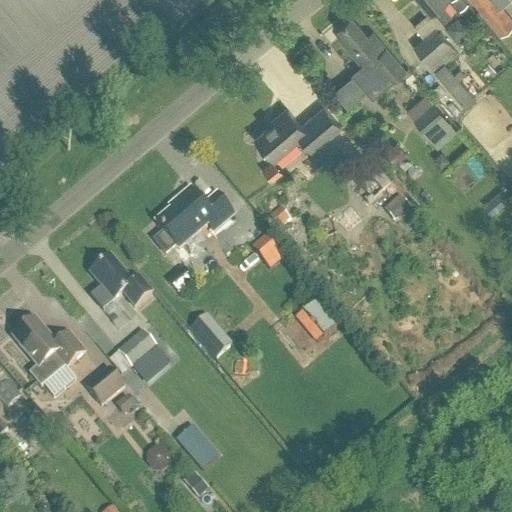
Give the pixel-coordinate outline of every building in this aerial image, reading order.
[(434,10),(443,20),(451,13),(441,3),(444,0),(418,0),(430,13),(434,10)] [(511,13),(500,0),(490,0),(481,8),(501,32),(511,22),(511,13)] [(404,68),(385,46),(371,31),(367,34),(351,16),(337,28),(342,34),(338,37),(363,66),(352,75),(372,97),(391,80),(404,68)] [(449,45),(450,44),(435,28),(413,46),(433,70),(455,52),(449,45)] [(456,60),(446,66),(468,100),(478,93),(456,60)] [(413,118),(437,146),(457,129),(433,101),(413,118)] [(323,105),(311,115),(301,124),(287,109),(254,137),(273,160),(300,137),(311,150),(328,135),(340,125),(323,105)] [(459,168),(481,146),(474,140),(453,161),(459,168)] [(271,159),(261,167),(272,181),(282,173),(271,159)] [(367,175),(380,190),(388,184),(375,168),(367,175)] [(154,244),(166,258),(175,249),(179,253),(208,228),(213,235),(234,217),(217,197),(204,208),(190,191),(177,203),(179,206),(156,226),(164,236),(154,244)] [(386,212),(397,225),(412,211),(401,198),(386,212)] [(287,261),(266,237),(250,252),(270,275),(287,261)] [(122,297),(135,312),(152,297),(139,281),(133,286),(110,260),(90,277),(113,305),(122,297)] [(169,285),(180,297),(196,283),(185,271),(169,285)] [(318,302),(302,315),(323,340),(339,327),(318,302)] [(35,322),(12,341),(37,371),(30,377),(41,390),(42,389),(53,403),(75,384),(65,373),(85,356),(69,337),(56,348),(35,322)] [(192,333),(218,363),(228,355),(202,324),(192,333)] [(143,334),(118,355),(132,373),(158,352),(143,334)] [(109,371),(86,391),(101,409),(125,390),(109,371)] [(0,403),(7,412),(20,401),(2,379),(2,378),(0,375),(0,403)] [(511,425),(511,397),(511,396),(496,409),(511,427),(511,425)] [(116,408),(125,418),(135,410),(126,399),(116,408)] [(0,439),(9,431),(0,420),(0,439)] [(192,431),(175,445),(201,476),(218,461),(192,431)]
